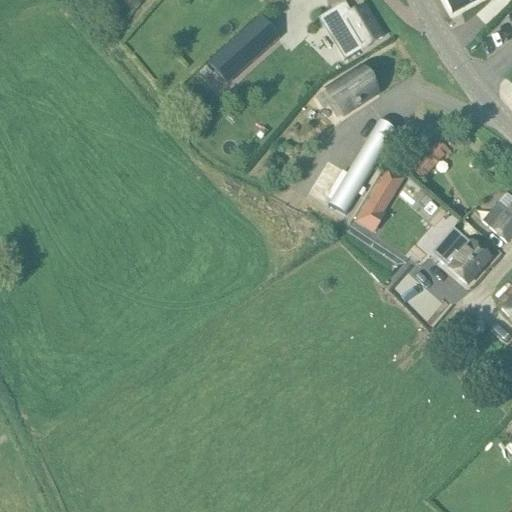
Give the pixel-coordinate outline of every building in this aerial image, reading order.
[(118,0),(98,0),(110,10),(118,0)] [(444,0),(452,14),(470,4),(477,0),(444,0)] [(347,7),(321,24),(344,62),(362,50),(366,48),(383,38),(364,8),(352,15),(347,7)] [(265,13),(240,36),(246,43),(252,37),(255,39),(274,21),(265,13)] [(176,63),(168,71),(175,78),(182,71),(176,63)] [(380,93),(363,65),(328,86),(346,114),(380,93)] [(378,121),(327,206),(344,216),(396,132),(378,121)] [(448,149),(438,141),(413,171),(424,179),(427,175),(448,149)] [(387,171),(356,223),(374,234),(385,217),(382,215),(403,180),(387,171)] [(485,220),(483,222),(505,242),(511,234),(511,204),(506,212),(498,205),(485,220)] [(317,230),(308,236),(313,244),(322,238),(317,230)] [(467,285),(489,259),(471,243),(469,245),(452,231),(434,252),(441,258),(439,261),(467,285)] [(511,300),(502,309),(511,320),(511,300)]
